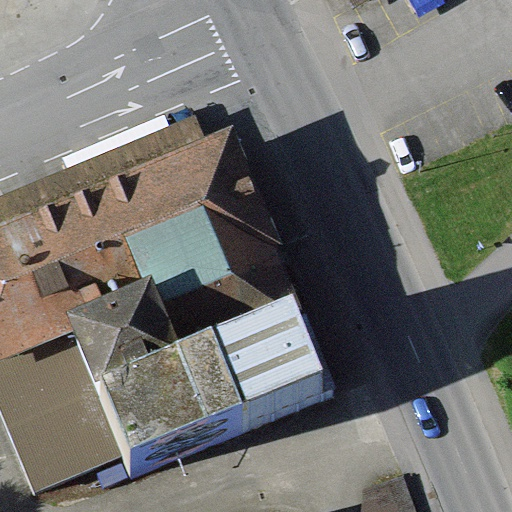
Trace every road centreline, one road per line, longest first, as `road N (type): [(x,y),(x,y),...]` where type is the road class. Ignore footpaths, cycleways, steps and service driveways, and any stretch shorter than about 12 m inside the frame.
road 1 (tertiary): [(482,511),(258,26)]
road 2 (residential): [(258,26),(0,136)]
